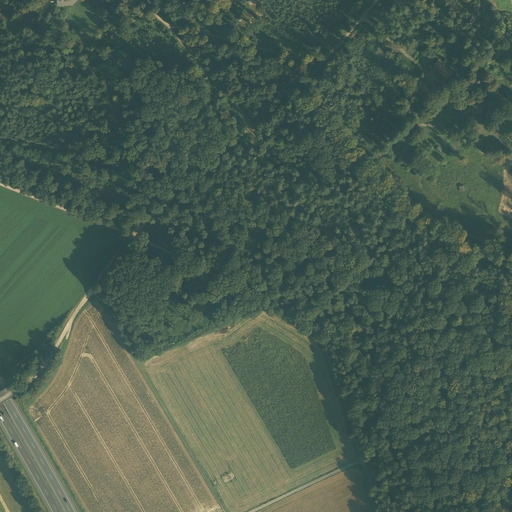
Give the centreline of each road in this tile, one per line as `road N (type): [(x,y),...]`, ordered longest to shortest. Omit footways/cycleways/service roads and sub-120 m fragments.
road 1 (track): [(131,233),(322,342),(379,511)]
road 2 (track): [(511,251),(405,201),(298,87)]
road 3 (track): [(252,126),(293,213),(373,254),(426,320)]
road 4 (track): [(225,511),(94,285)]
road 5 (track): [(150,5),(104,55),(110,96),(137,164),(187,183)]
road 6 (track): [(131,233),(46,361),(0,398)]
road 7 (track): [(327,56),(311,59),(163,21)]
road 8 (track): [(150,5),(252,126)]
road 9 (track): [(131,233),(0,183)]
road 10 (motorway): [(69,511),(0,391)]
road 11 (track): [(362,459),(250,511)]
